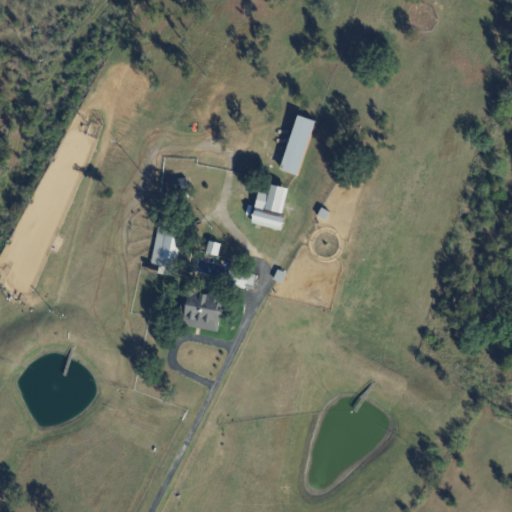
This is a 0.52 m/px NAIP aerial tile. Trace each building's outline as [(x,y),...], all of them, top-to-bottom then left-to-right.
[(315,123),(298,177),(280,171),(298,117),(315,123)] [(186,179),(188,196),(171,199),(169,181),(186,179)] [(287,191),(281,212),(279,215),(263,210),(262,207),(268,185),(287,191)] [(284,220),(280,232),(251,224),(254,212),(284,220)] [(158,269),(158,267),(150,265),(160,220),(184,225),(177,256),(189,259),(186,272),(175,270),(173,279),(157,275),(156,279),(147,278),(149,268),(158,269)] [(220,243),(208,242),(206,253),(218,255),(220,243)] [(341,262),(333,261),(336,243),(345,245),(341,262)] [(277,271),(285,275),(281,284),(273,281),(277,271)] [(252,288),(244,287),(246,275),(255,277),(252,288)] [(196,293),(195,298),(197,299),(198,296),(205,298),(205,303),(220,306),(219,309),(221,312),(220,315),(218,317),(216,334),(178,327),(181,311),(179,308),(180,303),(183,301),(185,284),(197,286),(196,293)]
